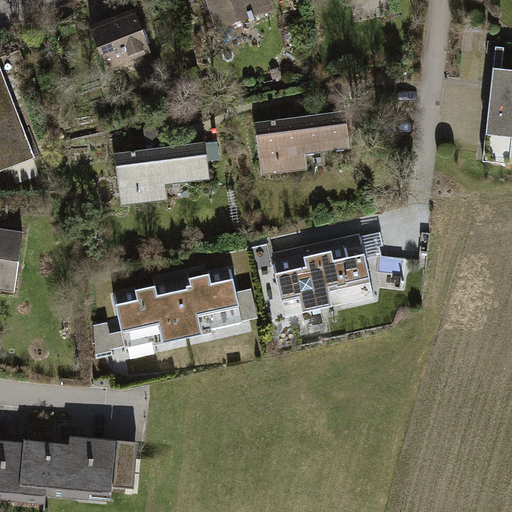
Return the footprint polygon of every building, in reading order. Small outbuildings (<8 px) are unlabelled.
[(269,0),(189,0),(201,33),(272,10),(269,0)] [(380,0),(344,0),(347,9),(380,0)] [(152,55),(134,8),(88,26),(106,73),(152,55)] [(511,56),(490,55),(480,161),(510,164),(511,141),(511,140),(511,56)] [(0,170),(36,157),(0,64),(0,170)] [(342,109),(250,121),(258,175),(304,169),(302,154),(348,148),(342,109)] [(203,146),(111,158),(117,211),(163,205),(161,189),(207,183),(203,146)] [(0,291),(15,294),(25,232),(0,227),(0,291)] [(364,248),(272,269),(284,318),(375,296),(364,248)] [(242,324),(231,271),(114,295),(125,348),(242,324)] [(50,448),(46,499),(111,505),(116,445),(69,441),(69,450),(50,448)] [(50,448),(0,443),(0,500),(45,504),(46,499),(50,448)]
